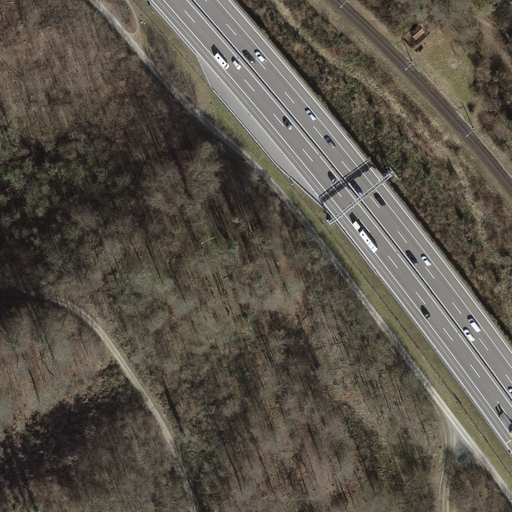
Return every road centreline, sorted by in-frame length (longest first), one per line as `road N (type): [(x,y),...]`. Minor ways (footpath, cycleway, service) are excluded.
road 1 (track): [(92,0),(295,211),(511,500)]
road 2 (motorway): [(169,0),(325,183),(511,428)]
road 3 (motorway): [(511,374),(211,0)]
road 4 (track): [(0,293),(50,297),(95,324),(167,433),(193,511)]
